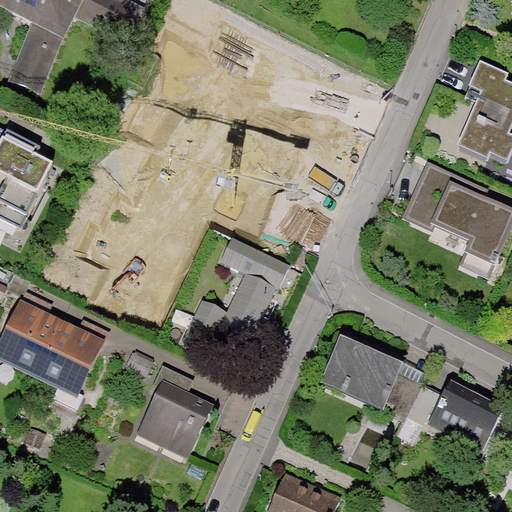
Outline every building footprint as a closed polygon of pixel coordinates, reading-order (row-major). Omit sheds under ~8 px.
[(0,0),(0,10),(38,28),(12,84),(38,95),(72,23),(141,55),(159,16),(124,0),(0,0)] [(509,82),(480,68),(468,92),(482,98),(457,151),(488,166),(492,159),(510,167),(511,162),(511,140),(510,140),(511,134),(511,90),(506,88),(509,82)] [(217,96),(180,76),(165,106),(284,168),(275,201),(264,198),(252,240),(298,252),(309,212),(299,210),(322,126),(227,76),(217,96)] [(35,147),(0,129),(0,174),(8,179),(0,194),(0,199),(4,202),(0,210),(0,215),(25,228),(55,168),(31,156),(35,147)] [(488,192),(428,166),(403,222),(434,235),(437,229),(470,243),(460,266),(491,280),(511,233),(511,213),(484,201),(488,192)] [(246,280),(278,294),(288,272),(231,245),(220,267),(246,280)] [(0,282),(0,299),(14,306),(21,290),(27,292),(30,284),(15,277),(11,287),(0,282)] [(229,317),(222,332),(253,346),(278,294),(246,280),(229,317)] [(51,308),(25,295),(0,346),(0,367),(54,394),(44,413),(68,425),(80,401),(74,398),(104,336),(84,326),(79,337),(45,320),(51,308)] [(222,332),(229,317),(203,305),(184,346),(210,358),(222,332)] [(399,370),(337,342),(318,387),(382,413),(400,425),(394,439),(399,441),(394,452),(404,457),(408,446),(413,449),(422,427),(478,457),(503,415),(449,383),(440,396),(424,389),(430,377),(403,363),(399,370)] [(189,385),(130,357),(123,372),(158,388),(132,444),(188,471),(216,411),(184,396),(189,385)] [(511,449),(503,467),(511,471),(511,449)] [(332,511),(336,501),(283,478),(268,511),(332,511)]
